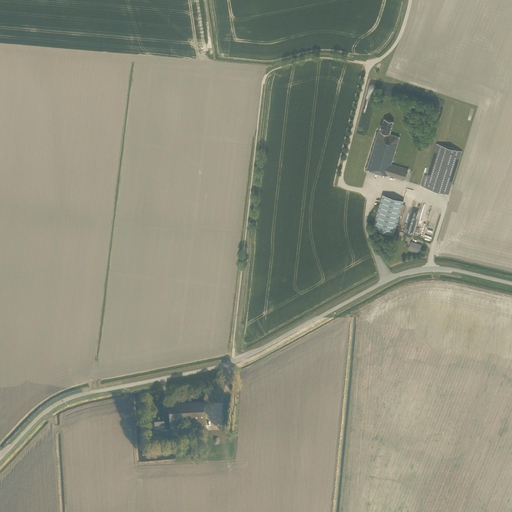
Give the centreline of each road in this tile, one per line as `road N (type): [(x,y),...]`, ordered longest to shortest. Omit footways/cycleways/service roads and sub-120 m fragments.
road 1 (unclassified): [(0,458),(74,397),(231,363),(406,271),(438,267),(511,283)]
road 2 (track): [(370,194),(339,185),(368,64)]
